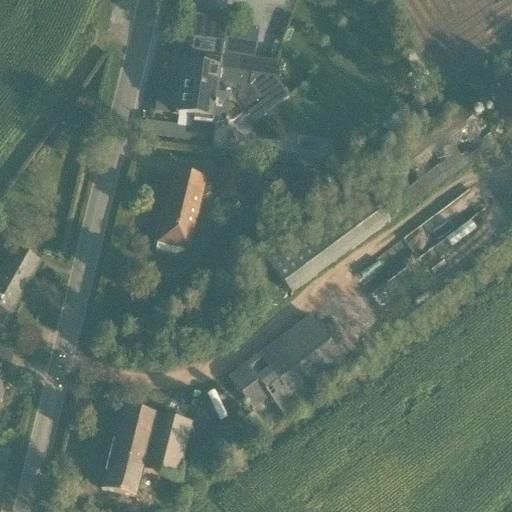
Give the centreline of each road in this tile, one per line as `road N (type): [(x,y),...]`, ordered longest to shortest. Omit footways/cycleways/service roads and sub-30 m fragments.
road 1 (unclassified): [(150,0),(26,511)]
road 2 (track): [(147,11),(121,24),(0,178)]
